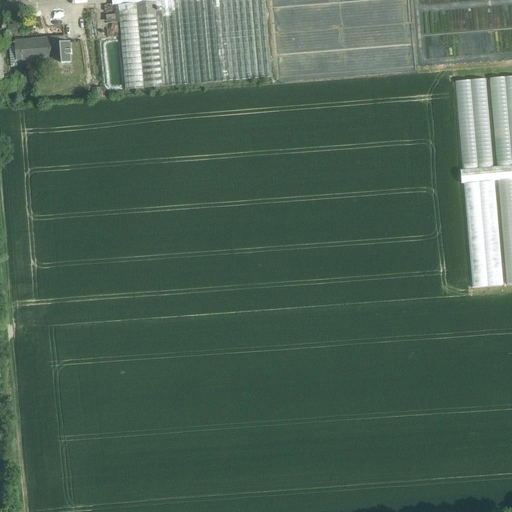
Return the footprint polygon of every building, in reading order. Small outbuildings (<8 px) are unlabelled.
[(111,0),(112,5),(118,5),(125,90),(163,87),(155,1),(161,1),(160,0),(111,0)] [(213,0),(160,0),(161,1),(155,1),(163,87),(220,82),(213,0)] [(264,0),(213,0),(220,82),(271,77),(264,0)] [(119,22),(106,23),(108,37),(120,36),(119,22)] [(16,25),(8,26),(9,33),(17,33),(16,25)] [(11,35),(0,32),(0,40),(10,43),(11,35)] [(58,38),(15,42),(16,47),(10,47),(11,67),(23,66),(34,65),(33,59),(53,57),(53,56),(58,56),(59,56),(61,56),(61,63),(71,63),(70,54),(72,54),(71,49),(70,41),(60,42),(60,44),(58,44),(58,38)] [(511,165),(511,78),(489,80),(497,167),(511,165)] [(101,89),(93,89),(93,97),(101,97),(101,89)] [(511,283),(511,181),(497,183),(506,284),(511,283)]
